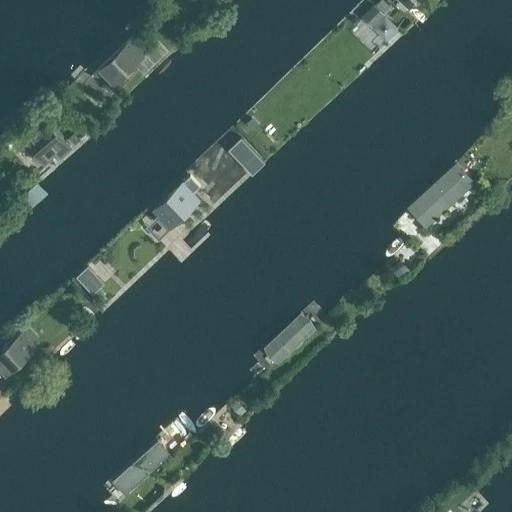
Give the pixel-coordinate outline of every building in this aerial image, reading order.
[(384,0),(379,0),(377,3),(385,10),(390,5),(384,0)] [(374,4),(362,16),(373,27),(385,14),(374,4)] [(129,39),(98,68),(114,85),(145,55),(140,50),(129,39)] [(53,166),(74,147),(46,116),(25,135),(53,166)] [(401,211),(420,231),(471,183),(452,163),(401,211)] [(185,181),(154,210),(170,226),(200,197),(194,191),(200,185),(191,175),(185,181)] [(409,266),(401,258),(395,264),(403,272),(409,266)] [(88,265),(76,276),(83,283),(95,272),(88,265)] [(256,358),(267,370),(311,328),(299,317),(256,358)] [(30,323),(22,330),(0,350),(0,368),(7,375),(45,339),(30,323)] [(250,409),(241,399),(234,405),(243,415),(250,409)] [(229,410),(220,419),(228,428),(238,419),(229,410)] [(107,484),(121,500),(168,458),(154,442),(107,484)]
